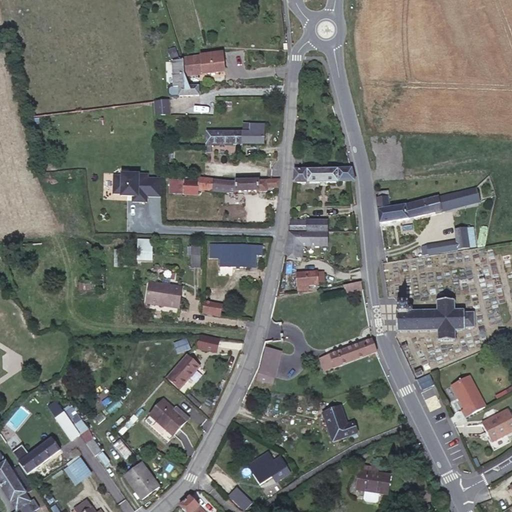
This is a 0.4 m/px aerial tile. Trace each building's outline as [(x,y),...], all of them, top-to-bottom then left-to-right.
[(224,72),(223,53),(200,55),(201,56),(183,59),(186,77),(224,72)] [(189,87),(185,77),(183,61),(173,61),(174,87),(179,87),(179,96),(199,95),(198,87),(189,87)] [(172,96),(179,96),(179,87),(174,87),(171,87),(169,90),(169,94),(172,96)] [(170,115),(168,100),(154,102),(156,116),(170,115)] [(264,144),(264,124),(250,124),(249,126),(243,126),(242,132),(241,132),(241,144),(264,144)] [(241,144),(241,132),(206,132),(206,152),(211,152),(211,144),(241,144)] [(293,183),(355,182),(352,168),(294,170),(293,183)] [(133,202),(147,203),(147,196),(160,196),(160,179),(148,179),(148,175),(122,174),(122,177),(114,176),(113,194),(121,194),(121,197),(133,197),(133,202)] [(278,187),(278,180),(265,180),(258,180),(235,181),(226,181),(198,178),(198,181),(183,180),(183,194),(198,195),(198,190),(225,192),(266,191),(266,188),(278,187)] [(408,218),(478,201),(475,189),(405,205),(390,208),(387,191),(377,192),(378,199),(376,199),(380,223),(408,218)] [(327,232),(327,220),(290,220),(289,232),(327,232)] [(466,227),(469,248),(475,247),(472,226),(466,227)] [(456,239),(458,250),(469,248),(466,227),(455,229),(456,239)] [(301,257),(303,245),(327,246),(327,233),(289,233),(285,254),(301,257)] [(438,242),(439,253),(458,250),(456,239),(438,242)] [(152,260),(153,241),(139,241),(139,261),(152,260)] [(422,245),(423,255),(439,253),(438,242),(422,245)] [(191,246),(190,267),(201,268),(202,247),(191,246)] [(233,247),(211,246),(210,257),(220,258),(220,267),(251,267),(252,246),(233,246),(233,247)] [(318,285),(317,271),(296,273),(298,292),(309,290),(308,285),(318,285)] [(361,282),(344,286),(346,294),(362,290),(361,282)] [(179,309),(182,288),(149,283),(147,301),(163,303),(163,307),(179,309)] [(475,328),(474,312),(464,312),(464,309),(455,310),(455,300),(436,300),(436,311),(407,311),(408,311),(408,310),(409,310),(409,309),(409,308),(409,307),(408,307),(408,306),(407,306),(407,307),(406,302),(397,303),(398,333),(437,332),(437,341),(456,341),(455,332),(465,331),(465,329),(475,328)] [(221,316),(223,305),(205,303),(204,315),(221,316)] [(508,340),(505,328),(497,330),(501,343),(508,340)] [(212,351),(215,340),(202,337),(196,347),(212,351)] [(376,352),(371,339),(319,359),(324,371),(376,352)] [(281,353),(266,349),(258,381),(273,384),(281,353)] [(180,390),(200,367),(187,355),(167,378),(180,390)] [(421,388),(432,382),(429,375),(417,381),(421,388)] [(486,407),(469,376),(451,385),(464,409),(461,410),(465,417),(486,407)] [(185,419),(175,410),(163,400),(150,415),(173,436),(187,421),(185,419)] [(64,412),(56,401),(48,406),(56,418),(64,412)] [(333,442),(357,433),(353,422),(347,424),(340,406),(322,413),(333,442)] [(187,416),(177,407),(175,410),(185,419),(187,416)] [(511,431),(511,416),(508,409),(481,423),(492,442),(511,431)] [(79,435),(64,412),(56,418),(71,441),(80,435),(79,435)] [(27,474),(60,450),(52,438),(19,463),(27,474)] [(101,452),(93,440),(86,444),(95,456),(101,452)] [(120,457),(126,454),(121,442),(115,445),(120,457)] [(23,446),(13,451),(17,459),(27,454),(23,446)] [(253,474),(260,485),(272,477),(275,482),(291,473),(287,467),(288,467),(280,456),(274,460),(268,452),(249,464),(255,473),(253,474)] [(32,489),(18,467),(12,471),(0,454),(0,453),(0,485),(16,511),(21,509),(22,511),(33,511),(39,508),(34,500),(33,500),(31,502),(26,493),(32,489)] [(75,486),(92,475),(81,458),(63,469),(75,486)] [(159,488),(141,463),(123,475),(142,500),(159,488)] [(388,495),(390,477),(377,474),(359,471),(356,491),(364,492),(363,499),(365,502),(375,504),(378,502),(379,494),(388,495)] [(247,498),(236,487),(227,496),(238,507),(247,498)] [(203,511),(189,496),(178,506),(184,511),(203,511)] [(94,511),(87,501),(74,509),(76,511),(94,511)]
